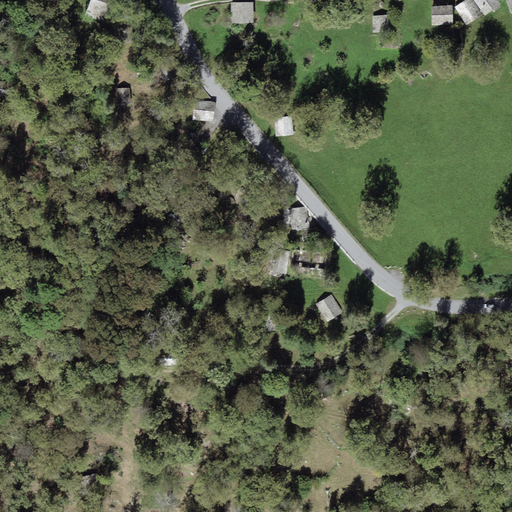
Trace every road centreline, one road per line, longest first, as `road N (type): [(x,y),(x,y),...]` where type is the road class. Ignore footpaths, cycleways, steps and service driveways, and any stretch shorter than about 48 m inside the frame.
road 1 (tertiary): [(165,0),(212,89),(378,276),(435,305),(511,308)]
road 2 (track): [(404,295),(357,359),(336,366),(123,365),(0,451)]
